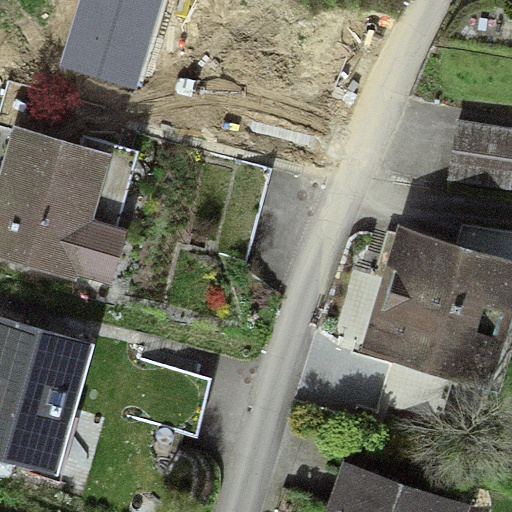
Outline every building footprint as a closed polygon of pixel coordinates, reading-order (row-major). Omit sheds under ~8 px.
[(511,131),(461,125),(454,176),(511,183),(511,131)] [(131,155),(22,126),(0,208),(0,251),(98,278),(131,155)] [(245,261),(264,171),(195,157),(176,246),(245,261)] [(511,356),(511,255),(403,227),(370,348),(505,384),(511,356)] [(103,343),(0,313),(0,457),(64,477),(103,343)] [(196,434),(208,382),(139,366),(127,418),(196,434)] [(482,511),(485,504),(355,459),(336,511),(482,511)]
